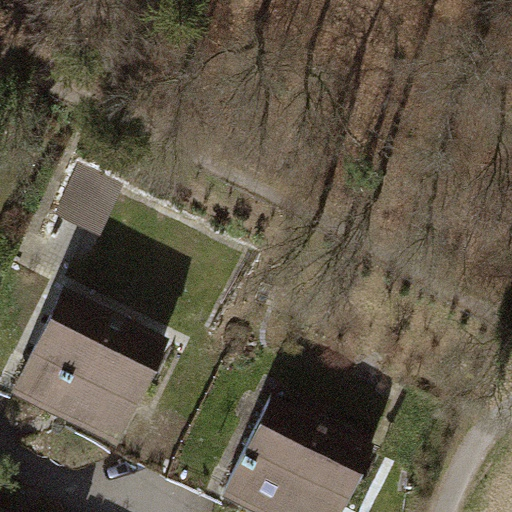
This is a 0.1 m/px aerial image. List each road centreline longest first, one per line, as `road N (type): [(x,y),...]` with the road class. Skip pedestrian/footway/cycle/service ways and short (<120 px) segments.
road 1 (residential): [(0,444),(134,511)]
road 2 (track): [(448,511),(475,444),(511,409)]
